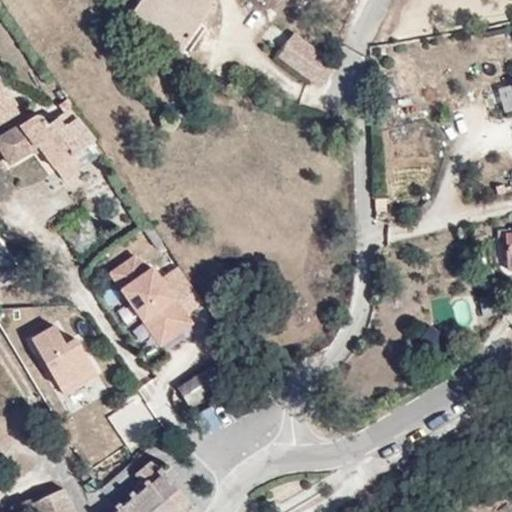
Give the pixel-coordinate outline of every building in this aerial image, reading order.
[(136,13),(184,50),(188,52),(208,26),(204,23),(218,5),(210,0),(134,0),(141,5),(136,13)] [(278,54),(312,77),(325,59),(294,31),(278,54)] [(0,71),(0,96),(6,108),(22,100),(5,69),(0,71)] [(57,162),(96,133),(75,102),(75,101),(57,111),(56,108),(48,113),(43,105),(0,126),(0,133),(10,153),(40,137),(57,162)] [(5,250),(0,251),(0,271),(11,268),(5,250)] [(188,309),(154,261),(141,269),(132,256),(111,270),(154,332),(188,309)] [(445,318),(427,306),(416,321),(435,333),(445,318)] [(154,332),(162,345),(197,321),(188,309),(154,332)] [(91,362),(76,332),(66,338),(56,318),(32,330),(32,332),(59,386),(87,373),(83,365),(91,362)] [(94,369),(91,362),(83,365),(87,373),(94,369)] [(175,385),(185,406),(224,387),(214,366),(175,385)] [(135,403),(110,420),(124,440),(149,422),(135,403)] [(202,511),(174,475),(161,459),(142,470),(155,489),(146,493),(142,490),(136,495),(138,500),(128,506),(124,504),(118,509),(119,511),(202,511)] [(74,511),(68,502),(62,493),(28,511),(25,508),(16,511),(74,511)]
